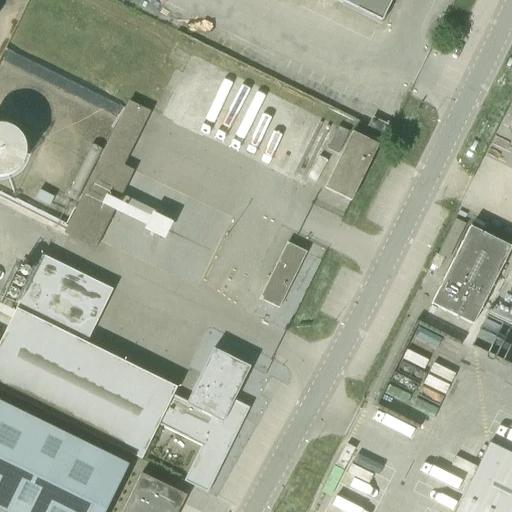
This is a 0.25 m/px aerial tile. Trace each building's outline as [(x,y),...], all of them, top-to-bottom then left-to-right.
[(333,0),(380,23),(391,0),(333,0)] [(64,234),(85,244),(149,113),(128,103),(64,234)] [(377,141),(385,125),(372,119),(370,124),(369,126),(368,127),(364,135),(377,141)] [(25,153),(25,152),(25,151),(25,150),(24,148),(24,147),(24,146),(24,145),(23,143),(23,142),(22,141),(22,140),(21,139),(20,138),(20,137),(19,136),(18,135),(17,134),(16,133),(15,132),(14,131),(13,130),(12,130),(11,129),(10,129),(8,128),(7,128),(6,127),(5,127),(4,127),(2,126),(1,126),(0,126),(0,178),(1,178),(2,178),(4,178),(5,177),(6,177),(7,177),(8,176),(10,176),(11,175),(12,175),(13,174),(14,173),(15,172),(16,172),(17,171),(18,170),(19,169),(20,168),(20,167),(21,166),(22,164),(22,163),(23,162),(23,161),(24,160),(24,159),(24,157),(24,156),(25,155),(25,153)] [(324,189),(349,201),(377,145),(351,133),(337,162),(326,184),(324,189)] [(428,303),(470,324),(510,246),(468,225),(428,303)] [(258,300),(278,309),(306,253),(286,243),(258,300)] [(0,390),(141,460),(158,425),(202,447),(185,480),(206,491),(223,457),(235,434),(231,432),(235,424),(233,418),(226,414),(249,368),(213,350),(186,403),(172,396),(176,389),(85,344),(111,290),(42,256),(0,340),(0,390)] [(0,300),(0,304),(9,308),(18,288),(8,284),(0,300)] [(0,511),(104,511),(120,480),(0,420),(0,511)] [(511,511),(511,455),(485,442),(449,511),(511,511)] [(140,474),(122,511),(177,511),(185,496),(140,474)]
